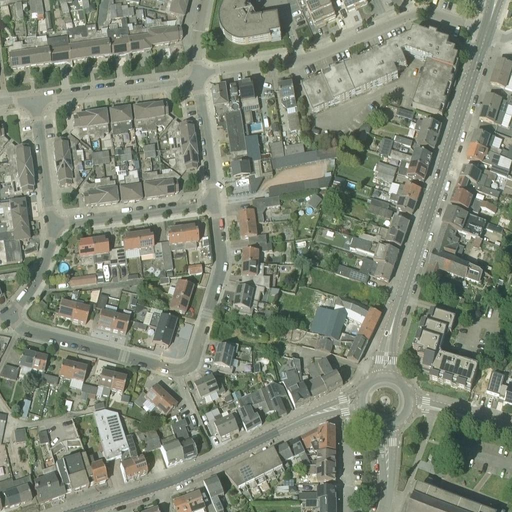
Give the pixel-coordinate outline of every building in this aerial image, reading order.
[(68,14),(66,4),(65,0),(59,0),(60,6),(63,15),(68,14)] [(88,9),(87,0),(80,0),(82,10),(88,9)] [(185,10),(187,0),(165,0),(164,4),(185,10)] [(245,12),(247,9),(251,0),(226,0),(221,12),(220,14),(220,16),(219,18),(219,21),(219,23),(219,25),(220,27),(220,28),(221,30),(221,31),(222,32),(223,34),(224,36),(225,37),(226,38),(228,40),(229,41),(231,42),(232,43),(234,44),(236,44),(237,45),(239,45),(240,45),(242,45),(244,45),(246,45),(271,41),(271,38),(281,36),(280,30),(278,18),(263,20),(258,14),(255,16),(251,11),(247,14),(245,12)] [(304,0),(296,0),(300,9),(307,6),(304,0)] [(326,0),(317,4),(325,23),(336,18),(328,0),(326,0)] [(341,0),(347,14),(357,9),(353,0),(341,0)] [(353,0),(357,9),(368,5),(365,0),(353,0)] [(21,4),(15,5),(17,21),(23,20),(21,4)] [(183,19),(185,10),(164,4),(163,8),(159,7),(158,12),(169,15),(169,16),(177,18),(183,19)] [(315,27),(325,23),(317,4),(307,8),(315,27)] [(10,19),(7,8),(0,9),(3,21),(10,19)] [(176,22),(174,31),(167,32),(169,45),(177,44),(177,42),(181,42),(180,32),(183,19),(177,18),(176,22)] [(127,30),(127,26),(126,20),(120,21),(121,23),(122,31),(106,33),(107,36),(109,57),(114,57),(116,57),(124,56),(126,55),(130,54),(127,33),(127,30)] [(159,47),(156,21),(151,22),(152,26),(146,27),(147,30),(150,48),(159,47)] [(167,32),(166,24),(161,24),(161,21),(156,21),(159,47),(169,45),(167,32)] [(310,25),(297,28),(300,37),(313,34),(310,25)] [(100,59),(96,33),(95,26),(86,27),(87,38),(90,60),(100,59)] [(147,30),(142,31),(142,27),(137,28),(140,53),(150,52),(150,48),(147,30)] [(132,28),(133,32),(127,33),(130,54),(140,53),(137,28),(132,28)] [(70,63),(80,61),(77,36),(76,30),(66,31),(67,38),(70,62),(70,63)] [(433,66),(457,72),(459,66),(457,65),(458,59),(454,58),(456,53),(448,50),(449,44),(443,42),(444,40),(421,32),(420,35),(413,33),(410,41),(408,40),(386,49),(396,73),(407,69),(402,57),(407,55),(434,63),(433,66)] [(109,57),(107,36),(101,36),(101,33),(96,33),(100,59),(109,57)] [(82,39),(82,35),(77,36),(80,61),(90,60),(87,38),(82,39)] [(66,63),(70,62),(67,38),(46,41),(47,44),(49,65),(54,65),(56,65),(64,64),(66,63)] [(49,65),(47,44),(42,44),(42,40),(37,41),(36,41),(40,67),(49,65)] [(40,67),(36,41),(32,42),(32,45),(27,46),(30,68),(40,67)] [(30,68),(27,46),(22,47),(22,43),(17,44),(20,69),(30,68)] [(10,70),(20,69),(17,44),(12,44),(13,48),(7,49),(10,70)] [(396,73),(386,49),(364,59),(376,85),(381,83),(383,85),(392,81),(391,79),(397,76),(396,73)] [(370,88),(376,85),(364,59),(343,68),(354,94),(360,92),(362,94),(371,90),(370,88)] [(494,74),(511,79),(511,66),(498,62),(494,74)] [(457,72),(433,66),(427,64),(420,86),(450,94),(457,72)] [(349,97),(354,94),(343,68),(321,77),(333,103),(339,100),(340,103),(350,99),(349,97)] [(511,92),(511,79),(494,74),(491,86),(511,92)] [(328,105),(333,103),(321,77),(301,86),(312,112),(318,109),(319,112),(329,108),(328,105)] [(239,103),(241,115),(260,112),(256,92),(254,92),(253,84),(239,86),(240,96),(241,102),(239,103)] [(295,103),(295,99),(293,85),(279,87),(282,105),(295,103)] [(241,115),(239,103),(236,86),(216,89),(212,93),(217,129),(222,129),(224,134),(227,133),(231,156),(233,167),(249,165),(249,164),(244,134),(243,127),(241,115)] [(442,118),(450,94),(420,86),(413,108),(442,118)] [(511,98),(509,97),(507,103),(487,97),(483,109),(505,116),(508,106),(511,107),(511,98)] [(156,128),(153,107),(153,106),(143,108),(146,133),(151,132),(151,129),(156,128)] [(153,107),(156,128),(162,127),(165,130),(172,121),(167,117),(166,106),(161,107),(161,106),(153,107)] [(142,133),(146,133),(143,108),(133,109),(136,131),(141,130),(142,133)] [(119,111),(122,136),(127,135),(127,131),(132,131),(129,109),(119,111)] [(297,109),(287,111),(290,130),(289,131),(289,134),(301,131),(297,109)] [(501,128),(505,116),(483,109),(479,121),(501,128)] [(414,115),(398,110),(396,116),(412,122),(414,115)] [(113,137),(122,136),(119,111),(109,112),(111,127),(112,126),(113,137)] [(95,114),(99,139),(104,139),(103,135),(108,134),(105,113),(95,114)] [(94,140),(99,139),(95,114),(85,115),(85,116),(88,137),(94,136),(94,140)] [(88,137),(85,116),(77,117),(77,118),(73,119),(74,130),(70,135),(79,142),(83,138),(88,137)] [(420,134),(438,140),(442,128),(418,121),(415,132),(420,133),(420,134)] [(172,140),(193,138),(192,129),(191,129),(190,125),(179,127),(174,123),(167,132),(171,135),(172,140)] [(369,135),(371,127),(366,125),(360,132),(369,135)] [(434,152),(438,140),(420,134),(416,146),(434,152)] [(475,134),(471,147),(489,153),(501,158),(506,160),(509,152),(503,150),(502,152),(492,149),(496,138),(483,134),(483,136),(475,134)] [(54,156),(76,153),(75,148),(78,144),(69,137),(65,142),(54,143),(54,147),(53,148),(54,156)] [(414,143),(396,137),(394,143),(412,149),(414,143)] [(170,151),(195,148),(194,138),(193,138),(172,140),(173,146),(169,146),(170,151)] [(284,159),(283,148),(282,144),(270,145),(272,160),(276,160),(281,159),(284,159)] [(305,156),(305,155),(303,145),(298,146),(298,144),(290,145),(290,147),(283,148),(284,159),(286,158),(291,158),(296,157),(301,156),(305,156)] [(8,163),(29,160),(28,152),(27,152),(27,148),(16,149),(11,145),(3,154),(8,157),(8,163)] [(493,166),(498,168),(510,172),(511,165),(511,162),(506,160),(501,158),(489,153),(471,147),(467,160),(482,165),(492,168),(493,166)] [(196,158),(195,148),(170,151),(170,156),(174,155),(174,160),(196,158)] [(331,151),(332,161),(337,160),(340,150),(331,151)] [(413,159),(391,152),(389,158),(402,162),(402,163),(428,171),(432,158),(415,152),(413,159)] [(55,166),(81,163),(80,158),(76,158),(76,153),(54,156),(55,166)] [(196,158),(174,160),(175,166),(172,169),(182,177),(186,172),(196,170),(196,166),(197,166),(196,158)] [(6,174),(31,170),(30,160),(29,160),(8,163),(9,168),(5,169),(6,174)] [(57,176),(78,173),(78,168),(81,167),(81,163),(55,166),(56,176),(57,176)] [(375,172),(379,174),(394,179),(397,170),(378,163),(375,172)] [(424,184),(428,171),(402,163),(398,175),(399,175),(399,176),(408,179),(424,184)] [(249,165),(233,167),(232,167),(234,180),(255,177),(253,164),(249,164),(249,165)] [(490,174),(497,176),(508,180),(510,172),(498,168),(493,166),(492,168),(490,174)] [(497,176),(490,174),(482,171),(480,175),(464,169),(460,181),(489,191),(489,190),(492,182),(494,183),(497,176)] [(32,180),(33,180),(31,170),(6,174),(6,178),(4,179),(5,184),(11,183),(32,180)] [(162,176),(165,198),(173,197),(173,196),(177,195),(176,184),(180,179),(171,172),(168,176),(162,176)] [(78,173),(57,176),(58,185),(59,184),(60,189),(71,187),(76,191),(83,181),(79,178),(78,173)] [(128,178),(131,203),(141,202),(137,173),(128,174),(128,178)] [(165,198),(162,176),(157,177),(156,173),(151,174),(155,200),(165,198)] [(145,201),(155,200),(151,174),(142,175),(143,186),(145,201)] [(392,185),(394,179),(379,174),(377,180),(392,185)] [(121,204),(131,203),(128,178),(123,178),(124,182),(119,182),(120,189),(119,189),(121,204)] [(333,185),(343,188),(345,181),(336,178),(333,185)] [(11,183),(12,190),(8,190),(9,196),(21,194),(21,195),(33,193),(32,189),(33,189),(32,180),(11,183)] [(97,207),(107,206),(104,180),(99,181),(99,185),(94,185),(97,207)] [(104,180),(107,206),(117,205),(114,183),(109,183),(109,180),(104,180)] [(500,194),(489,190),(489,191),(460,181),(455,194),(473,200),(474,200),(476,193),(498,200),(500,194)] [(97,207),(94,185),(89,186),(85,183),(78,193),(83,197),(84,207),(89,207),(89,208),(97,207)] [(333,186),(331,193),(340,196),(342,189),(333,186)] [(400,186),(398,191),(404,193),(402,199),(417,204),(421,192),(406,187),(405,188),(400,186)] [(497,209),(474,200),(473,200),(455,194),(451,206),(469,212),(472,203),(475,204),(474,206),(495,214),(497,209)] [(315,196),(310,203),(316,208),(322,201),(315,196)] [(417,204),(402,199),(392,196),(390,201),(398,204),(396,211),(412,216),(417,204)] [(329,208),(332,199),(325,197),(322,206),(329,208)] [(254,211),(267,209),(280,208),(279,199),(252,202),(254,211)] [(388,212),(390,206),(372,200),(370,207),(388,212)] [(24,203),(0,205),(0,215),(3,215),(25,212),(24,203)] [(393,213),(388,212),(370,207),(368,213),(391,220),(393,213)] [(475,239),(480,241),(484,230),(486,224),(449,210),(442,227),(458,232),(457,232),(475,239)] [(1,225),(26,222),(25,212),(3,215),(4,220),(0,220),(1,225)] [(264,224),(262,212),(254,213),(239,215),(240,228),(256,226),(256,225),(264,224)] [(390,231),(405,237),(409,224),(394,219),(390,231)] [(6,234),(27,232),(26,222),(1,225),(1,229),(5,229),(6,234)] [(486,224),(484,230),(493,233),(495,227),(486,224)] [(260,245),(267,245),(266,237),(258,238),(256,226),(240,228),(242,240),(249,239),(249,247),(260,245)] [(455,238),(457,232),(458,232),(442,227),(434,253),(456,261),(461,247),(459,246),(459,245),(458,244),(459,240),(455,238)] [(181,230),(184,251),(196,249),(195,243),(198,243),(196,233),(194,233),(193,229),(181,230)] [(378,237),(381,238),(380,243),(392,247),(392,246),(401,249),(405,237),(390,231),(390,232),(380,229),(378,237)] [(170,253),(184,251),(181,230),(169,232),(170,236),(167,237),(168,244),(160,245),(162,260),(163,260),(165,272),(172,271),(170,253)] [(27,232),(6,234),(0,235),(0,242),(3,242),(3,245),(29,241),(27,232)] [(359,240),(376,246),(378,242),(378,240),(374,239),(369,237),(360,234),(359,240)] [(162,260),(160,245),(152,246),(151,239),(149,239),(148,235),(136,236),(138,252),(139,257),(154,255),(154,261),(162,260)] [(126,265),(125,253),(138,252),(136,236),(124,238),(125,242),(123,242),(124,250),(115,251),(117,267),(126,265)] [(358,241),(353,239),(350,249),(355,251),(356,250),(376,257),(375,258),(395,264),(399,254),(376,246),(359,240),(358,241)] [(482,242),(480,241),(475,239),(472,249),(479,251),(482,242)] [(117,267),(115,251),(108,252),(107,245),(104,245),(103,241),(91,242),(93,258),(94,265),(102,264),(101,256),(108,256),(109,263),(108,263),(109,268),(117,267)] [(78,249),(79,260),(93,258),(91,242),(79,244),(80,248),(78,249)] [(267,245),(260,245),(261,253),(268,252),(267,245)] [(500,257),(511,261),(511,257),(511,252),(503,249),(500,257)] [(243,265),(259,266),(260,253),(243,252),(243,265)] [(471,268),(456,261),(434,253),(425,279),(440,285),(443,275),(466,283),(466,281),(479,286),(483,275),(480,274),(480,273),(470,269),(471,268)] [(200,267),(192,268),(190,255),(185,256),(187,268),(188,268),(188,269),(189,277),(201,275),(200,267)] [(395,264),(375,258),(369,277),(389,284),(395,264)] [(258,278),(259,266),(243,265),(242,284),(265,289),(269,290),(270,279),(263,278),(258,278)] [(366,286),(369,279),(338,269),(336,276),(366,286)] [(17,281),(16,275),(0,277),(0,284),(5,282),(5,283),(17,281)] [(96,285),(95,277),(69,280),(70,288),(96,285)] [(173,297),(188,302),(193,288),(177,283),(175,290),(173,297)] [(265,289),(242,284),(237,283),(236,288),(238,288),(236,298),(259,303),(261,294),(264,295),(265,289)] [(75,306),(76,306),(78,293),(72,294),(69,304),(61,302),(57,319),(71,322),(75,306)] [(105,312),(106,307),(107,298),(99,296),(97,304),(96,309),(101,311),(105,312)] [(184,316),(188,302),(173,297),(169,311),(184,316)] [(257,310),(259,303),(236,298),(233,308),(240,310),(239,315),(252,318),(253,309),(257,310)] [(325,326),(321,338),(342,345),(354,348),(358,340),(368,344),(381,317),(354,304),(355,303),(339,298),(336,307),(335,307),(329,328),(325,326)] [(132,299),(129,309),(129,312),(134,314),(138,301),(132,299)] [(89,309),(76,306),(75,306),(71,322),(85,326),(89,309)] [(157,330),(172,335),(176,322),(160,317),(162,313),(151,309),(149,315),(153,316),(149,327),(157,330)] [(111,332),(115,316),(101,312),(97,329),(111,332)] [(456,319),(440,315),(431,312),(427,325),(422,324),(414,352),(420,354),(418,359),(421,360),(418,368),(432,372),(429,380),(471,392),(478,367),(464,363),(443,357),(440,353),(447,332),(451,333),(456,319)] [(115,316),(111,332),(125,336),(129,320),(115,316)] [(135,323),(133,330),(136,331),(137,329),(145,332),(147,327),(135,323)] [(167,350),(172,335),(157,330),(152,345),(167,350)] [(358,365),(368,344),(358,340),(354,348),(342,345),(321,338),(320,341),(317,340),(314,350),(331,355),(333,347),(341,349),(341,348),(351,352),(348,361),(358,365)] [(216,357),(232,361),(234,354),(237,355),(239,347),(226,344),(225,349),(218,347),(216,357)] [(23,353),(19,368),(26,370),(31,371),(35,356),(23,353)] [(35,356),(31,371),(43,375),(47,359),(35,356)] [(231,368),(232,361),(216,357),(214,367),(220,368),(219,373),(229,376),(232,375),(234,368),(231,368)] [(306,392),(305,387),(304,387),(301,370),(301,361),(289,360),(288,370),(288,374),(286,374),(288,382),(283,383),(295,409),(311,402),(306,392)] [(313,365),(327,395),(328,394),(343,386),(337,375),(334,376),(327,362),(323,364),(321,361),(313,365)] [(70,382),(74,366),(62,363),(58,379),(70,382)] [(311,402),(327,395),(313,365),(307,368),(314,382),(305,387),(306,392),(311,402)] [(74,366),(70,382),(82,385),(86,370),(74,366)] [(0,377),(15,382),(17,377),(18,370),(4,367),(0,375),(0,377)] [(110,392),(114,376),(101,373),(97,390),(90,388),(88,395),(87,399),(94,401),(95,397),(101,398),(101,396),(108,398),(110,392)] [(49,385),(51,378),(43,376),(41,383),(49,385)] [(110,392),(117,393),(122,395),(126,380),(114,376),(110,392)] [(51,378),(49,385),(56,387),(58,380),(51,378)] [(203,382),(210,397),(217,394),(218,397),(225,393),(220,382),(215,384),(212,378),(203,382)] [(511,381),(509,381),(506,390),(502,397),(506,399),(505,405),(511,406),(511,381)] [(210,397),(203,382),(194,386),(197,392),(192,394),(197,406),(205,403),(204,400),(210,397)] [(81,393),(82,394),(88,395),(90,388),(82,386),(81,393)] [(286,397),(283,388),(274,386),(265,390),(274,410),(278,420),(287,416),(280,400),(286,397)] [(155,409),(166,397),(155,387),(146,397),(142,393),(134,403),(139,408),(146,401),(155,409)] [(265,390),(234,403),(244,425),(243,425),(247,434),(262,426),(258,417),(254,419),(251,411),(259,409),(259,410),(263,408),(266,416),(274,413),(265,390)] [(120,403),(128,405),(129,399),(121,397),(120,403)] [(166,397),(155,409),(161,415),(165,419),(176,407),(166,397)] [(128,452),(124,439),(123,439),(117,416),(104,412),(92,415),(100,444),(106,464),(120,458),(119,455),(128,452)] [(229,416),(230,418),(223,421),(230,437),(239,433),(236,427),(241,425),(236,413),(229,416)] [(191,415),(185,418),(190,426),(187,428),(188,429),(196,425),(191,415)] [(223,421),(221,416),(214,419),(215,422),(208,425),(213,437),(218,435),(221,441),(230,437),(223,421)] [(189,443),(184,429),(187,428),(184,421),(171,426),(173,432),(172,432),(174,437),(172,438),(181,463),(196,458),(189,443)] [(158,444),(159,443),(153,427),(136,433),(136,434),(140,444),(141,443),(144,454),(160,448),(158,444)] [(320,453),(335,453),(335,429),(320,429),(320,430),(301,439),(307,451),(310,449),(311,453),(314,452),(314,453),(320,453)] [(14,433),(16,445),(26,443),(25,431),(14,433)] [(38,435),(40,446),(48,444),(46,433),(38,435)] [(128,452),(136,480),(147,476),(142,459),(137,460),(130,437),(124,439),(128,452)] [(159,443),(158,444),(160,448),(167,469),(181,463),(172,438),(159,443)] [(283,469),(284,470),(289,468),(287,463),(300,456),(303,461),(307,459),(298,440),(275,452),(283,469)] [(51,450),(52,456),(64,448),(61,443),(51,450)] [(106,464),(100,444),(97,445),(98,450),(97,451),(98,454),(97,454),(98,459),(100,464),(93,466),(90,456),(85,458),(84,458),(93,486),(106,482),(101,466),(106,464)] [(197,448),(199,453),(207,449),(205,445),(197,448)] [(125,484),(136,480),(128,452),(119,455),(120,458),(122,466),(120,467),(125,484)] [(266,456),(274,473),(283,469),(275,452),(266,456)] [(313,468),(335,468),(335,453),(320,453),(320,455),(317,455),(317,463),(312,463),(313,468)] [(265,478),(274,473),(266,456),(257,461),(265,478)] [(84,458),(85,458),(84,457),(55,466),(56,467),(55,468),(64,495),(70,493),(71,495),(74,494),(73,492),(84,489),(84,491),(88,490),(87,488),(93,486),(84,458)] [(255,483),(265,478),(257,461),(247,465),(255,483)] [(246,487),(255,483),(247,465),(237,470),(246,487)] [(64,495),(55,468),(45,471),(42,472),(44,479),(44,480),(45,480),(49,502),(58,499),(58,497),(64,495)] [(336,484),(335,468),(313,468),(312,468),(306,468),(304,468),(304,476),(317,476),(317,484),(336,484)] [(238,491),(246,487),(237,470),(228,475),(225,477),(238,491)] [(12,484),(20,506),(31,502),(27,489),(32,487),(29,478),(12,483),(12,484)] [(39,505),(49,502),(45,480),(44,480),(44,479),(34,483),(35,490),(34,490),(34,492),(36,491),(39,505)] [(204,485),(215,511),(223,511),(224,511),(218,499),(224,497),(217,480),(204,485)] [(12,484),(12,483),(11,481),(0,484),(0,494),(1,499),(5,497),(8,509),(20,506),(12,484)] [(431,483),(430,482),(429,482),(428,482),(427,483),(426,484),(423,490),(418,489),(409,511),(499,511),(469,501),(433,487),(433,486),(433,485),(432,484),(432,483),(431,483)] [(306,502),(336,502),(336,490),(318,491),(318,494),(300,495),(300,502),(306,502)] [(186,500),(190,511),(200,511),(205,510),(199,495),(186,500)] [(190,511),(186,500),(173,505),(176,511),(190,511)] [(335,511),(336,502),(306,502),(306,509),(321,509),(320,511),(335,511)]
